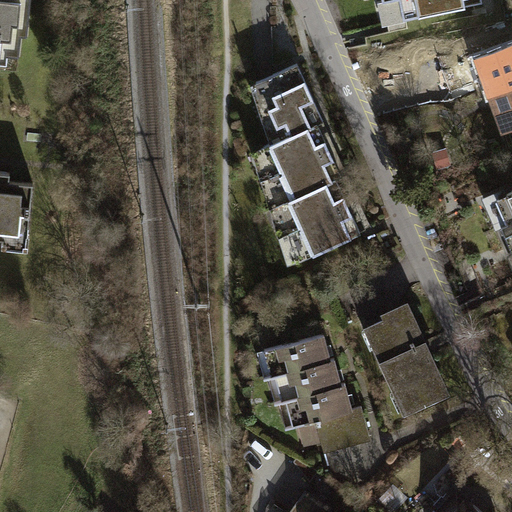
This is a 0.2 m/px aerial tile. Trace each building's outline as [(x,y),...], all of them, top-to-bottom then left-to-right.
[(0,0),(0,62),(6,63),(7,54),(16,55),(18,33),(29,34),(32,0),(0,0)] [(481,0),(378,0),(383,25),(482,3),(481,0)] [(489,101),(511,92),(511,50),(475,64),(489,101)] [(298,63),(251,84),(270,141),(317,120),(323,118),(298,63)] [(511,92),(489,101),(503,139),(511,135),(511,92)] [(317,120),(270,141),(251,150),(269,207),(337,176),(341,174),(317,120)] [(337,176),(269,207),(285,256),(294,260),(362,229),(337,176)] [(0,241),(8,242),(7,253),(26,255),(33,192),(10,190),(11,181),(0,179),(0,241)] [(511,192),(489,203),(511,255),(511,192)] [(405,421),(451,399),(408,306),(381,318),(383,322),(363,331),(405,421)] [(331,366),(324,339),(258,356),(265,382),(269,381),(331,366)] [(342,391),(335,365),(331,366),(269,381),(276,408),(281,407),(342,391)] [(353,417),(346,390),(342,391),(281,407),(287,433),(299,430),(353,417)] [(353,417),(299,430),(303,448),(321,443),(324,455),(371,444),(363,414),(353,417)] [(318,473),(297,459),(295,462),(311,483),(318,473)] [(331,511),(333,508),(306,489),(289,511),(331,511)] [(480,511),(464,498),(452,511),(480,511)]
